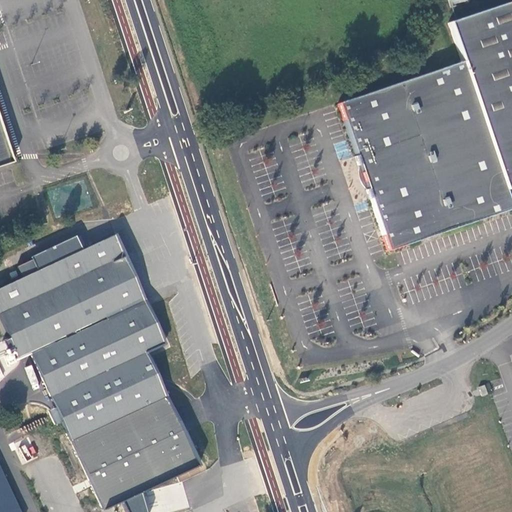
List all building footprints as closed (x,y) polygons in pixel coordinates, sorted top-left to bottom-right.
[(462,62),(338,106),(356,159),(354,159),(358,169),(359,168),(367,191),(366,192),(369,201),(370,200),(389,253),(511,209),(511,206),(507,191),(511,189),(511,1),(448,24),(462,62)] [(173,411),(146,352),(164,343),(143,297),(116,238),(0,290),(0,322),(17,361),(30,356),(103,509),(198,465),(181,428),(173,411)] [(481,397),(486,395),(483,386),(478,388),(481,397)] [(192,402),(173,411),(181,428),(200,420),(192,402)] [(20,511),(0,466),(0,511),(20,511)]
